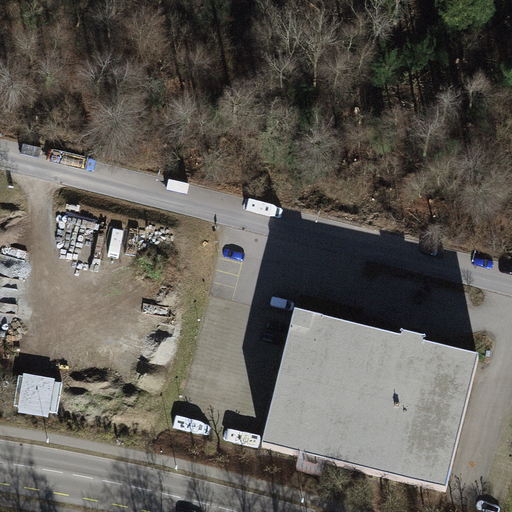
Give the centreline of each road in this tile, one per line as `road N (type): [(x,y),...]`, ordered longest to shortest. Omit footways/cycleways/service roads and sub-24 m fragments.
road 1 (unclassified): [(511,280),(0,152)]
road 2 (secondary): [(224,511),(0,463)]
